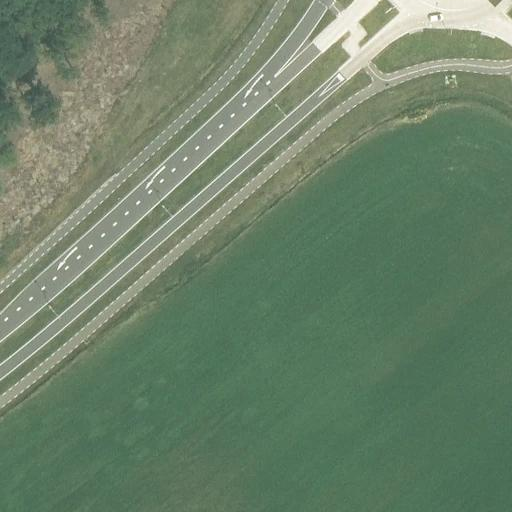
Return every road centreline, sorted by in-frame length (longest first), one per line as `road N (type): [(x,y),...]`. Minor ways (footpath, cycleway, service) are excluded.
road 1 (secondary): [(0,374),(421,10)]
road 2 (secondary): [(262,96),(0,331)]
road 3 (secondary): [(367,0),(262,96)]
